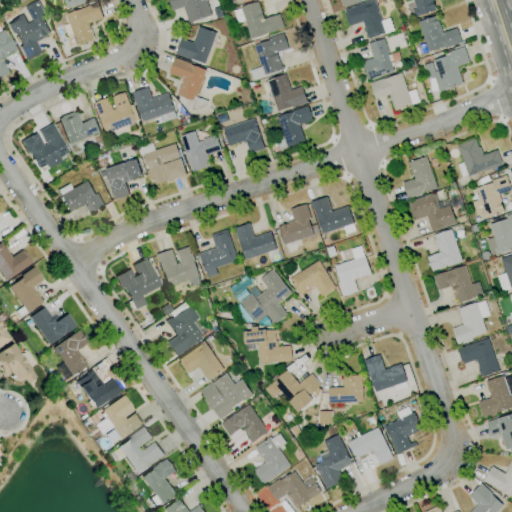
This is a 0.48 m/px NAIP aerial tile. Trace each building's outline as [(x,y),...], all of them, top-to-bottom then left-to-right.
[(27,60),(20,47),(22,46),(20,43),(19,44),(15,37),(17,36),(14,33),(13,33),(7,21),(17,16),(22,27),(25,25),(18,12),(26,8),(26,7),(39,0),(46,14),(42,17),(52,34),(35,42),(40,51),(41,50),(42,52),(27,60)] [(91,0),(67,9),(64,0),(91,0)] [(189,23),(184,7),(173,11),(168,0),(202,0),(205,8),(211,6),(215,15),(208,17),(189,23)] [(369,39),(369,38),(368,38),(365,28),(363,22),(350,26),(349,23),(348,23),(345,14),(346,13),(345,10),(376,0),(379,7),(378,7),(383,21),(387,19),(391,29),(387,31),(387,32),(386,32),(387,33),(369,39)] [(419,16),(415,7),(412,9),(409,0),(434,0),(438,10),(419,16)] [(253,41),(252,39),(247,26),(240,28),(234,11),(241,9),(241,7),(260,1),(261,4),(259,5),(264,20),(279,14),(284,28),(267,34),(267,36),(253,41)] [(64,53),(63,49),(68,47),(64,38),(67,36),(64,26),(69,24),(66,14),(82,9),(81,6),(92,2),(92,5),(99,3),(104,18),(98,20),(99,23),(90,27),(91,29),(97,27),(101,38),(78,46),(78,48),(64,53)] [(218,18),(215,10),(221,7),(224,16),(218,18)] [(429,52),(418,22),(437,15),(443,33),(457,28),(462,43),(446,48),(445,47),(429,52)] [(206,64),(190,58),(190,60),(176,54),(184,34),(187,35),(186,40),(193,42),(199,26),(203,28),(204,26),(210,28),(209,30),(217,33),(206,64)] [(0,78),(0,31),(2,30),(16,50),(13,52),(12,50),(0,58),(0,60),(8,72),(0,78)] [(253,80),(250,71),(261,67),(254,46),(270,40),(269,38),(283,33),(289,49),(277,53),(281,66),(283,66),(284,69),(253,80)] [(238,45),(236,40),(242,37),(244,42),(238,45)] [(369,80),(363,62),(366,61),(365,61),(371,59),(373,58),(369,44),(384,39),(394,71),(369,80)] [(439,92),(436,84),(432,86),(424,65),(434,62),(433,61),(445,57),(445,55),(449,53),(449,52),(454,50),(454,48),(462,45),(463,48),(464,47),(470,62),(457,67),(463,83),(439,92)] [(194,119),(191,110),(189,111),(180,100),(181,97),(177,95),(181,86),(184,79),(169,73),(175,58),(192,64),(192,65),(207,70),(197,97),(208,101),(207,105),(211,114),(194,119)] [(403,75),(402,71),(417,65),(418,69),(412,72),(403,75)] [(395,111),(390,94),(375,99),(370,83),(385,78),(385,79),(402,73),(408,92),(415,90),(420,102),(412,104),(413,105),(395,111)] [(278,112),(267,80),(285,74),(291,90),(298,88),(297,85),(296,85),(296,84),(301,82),(308,102),(293,108),(292,107),(278,112)] [(162,123),(160,116),(143,122),(138,107),(137,107),(132,92),(148,87),(152,98),(169,93),(175,111),(174,111),(177,118),(162,123)] [(107,134),(101,119),(99,120),(98,116),(99,116),(94,103),(108,98),(113,110),(119,108),(119,109),(130,105),(130,106),(134,105),(140,120),(136,121),(136,122),(135,123),(138,129),(132,131),(129,125),(107,134)] [(280,150),(277,142),(285,139),(277,118),(291,113),(291,112),(297,110),(297,108),(306,105),(306,107),(308,106),(313,120),(300,125),(305,141),(287,148),(287,147),(280,150)] [(68,144),(58,119),(61,118),(60,117),(73,112),(73,113),(76,112),(80,123),(94,118),(100,133),(87,138),(86,137),(68,144)] [(250,153),(246,141),(229,147),(221,121),(236,116),(239,124),(255,119),(265,149),(250,153)] [(43,175),(39,168),(38,169),(33,159),(31,160),(30,157),(31,156),(29,153),(44,144),(38,132),(52,124),(59,136),(68,152),(52,161),(55,168),(43,175)] [(193,172),(192,170),(184,147),(186,147),(184,141),(201,135),(202,140),(217,135),(222,151),(207,155),(208,158),(209,157),(210,163),(211,166),(193,172)] [(462,177),(458,165),(464,163),(457,145),(476,138),(479,147),(480,147),(483,155),(497,150),(503,165),(486,171),(486,170),(475,174),(472,175),(469,176),(468,175),(462,177)] [(154,186),(144,156),(143,156),(142,155),(140,156),(138,150),(140,150),(139,148),(153,143),(155,150),(176,143),(178,150),(181,149),(186,165),(184,165),(187,175),(169,182),(164,167),(163,168),(167,182),(154,186)] [(408,199),(402,183),(414,179),(408,163),(426,156),(437,188),(422,193),(423,194),(408,199)] [(115,200),(107,176),(102,178),(100,173),(105,171),(105,169),(137,159),(142,174),(146,173),(147,175),(125,183),(130,195),(115,200)] [(90,175),(86,168),(92,165),(96,172),(90,175)] [(504,210),(504,212),(482,219),(481,214),(476,215),(475,210),(472,202),(480,200),(476,189),(493,183),(492,180),(503,177),(503,176),(507,175),(511,191),(500,195),(502,201),(501,201),(504,210)] [(90,214),(85,204),(79,207),(79,206),(69,212),(67,209),(66,210),(65,208),(66,207),(65,205),(64,205),(63,204),(64,203),(63,201),(62,202),(60,198),(61,197),(59,195),(60,195),(57,190),(69,184),(72,189),(87,180),(95,194),(97,193),(105,206),(90,214)] [(452,211),(456,224),(431,231),(427,217),(415,220),(414,218),(413,218),(411,211),(409,206),(410,205),(409,202),(435,194),(438,202),(448,199),(452,211)] [(351,213),(354,224),(353,224),(356,231),(345,234),(343,228),(323,234),(318,219),(317,219),(315,213),(311,202),(327,197),(332,212),(339,209),(338,209),(348,205),(351,213)] [(309,213),(311,218),(309,219),(311,226),(317,224),(319,232),(314,234),(314,235),(300,240),(302,246),(298,247),(295,252),(288,254),(285,245),(284,245),(278,227),(288,224),(288,223),(294,220),(292,214),(291,212),(290,212),(289,209),(306,204),(309,213)] [(493,256),(487,238),(494,236),(490,225),(507,219),(506,216),(511,214),(511,250),(496,255),(493,256)] [(269,264),(268,262),(265,263),(263,256),(266,256),(265,253),(245,260),(240,243),(238,243),(234,229),(249,223),(254,238),(271,232),(277,249),(281,260),(269,264)] [(432,272),(427,257),(439,253),(433,236),(435,235),(435,234),(437,233),(438,234),(451,229),(462,262),(458,263),(458,265),(449,268),(449,266),(432,272)] [(208,278),(206,272),(204,272),(199,254),(216,249),(211,235),(227,230),(238,261),(215,268),(218,275),(208,278)] [(343,297),(338,283),(340,282),(338,278),(339,277),(335,266),(354,259),(351,250),(357,248),(354,239),(360,236),(363,245),(361,246),(364,256),(365,256),(371,275),(368,277),(367,275),(365,276),(365,277),(354,280),(358,292),(343,297)] [(6,281),(0,272),(0,242),(1,242),(3,246),(4,245),(8,251),(7,251),(11,257),(22,250),(23,252),(25,251),(31,260),(30,261),(32,263),(6,281)] [(328,258),(325,248),(333,245),(337,255),(328,258)] [(191,287),(189,280),(168,287),(163,272),(162,272),(156,255),(171,250),(176,264),(181,263),(177,251),(190,246),(195,261),(193,261),(201,283),(191,287)] [(503,292),(497,276),(506,273),(504,266),(499,268),(497,262),(502,260),(501,259),(504,258),(511,255),(511,289),(511,290),(511,289),(503,292)] [(132,267),(132,266),(146,258),(154,272),(153,272),(157,279),(159,278),(162,283),(160,285),(160,286),(141,296),(145,302),(135,308),(124,287),(121,288),(115,276),(132,267)] [(322,297),(315,285),(309,289),(301,295),(301,294),(299,295),(290,279),(319,261),(330,280),(331,280),(336,288),(334,290),(325,296),(324,295),(322,297)] [(457,304),(455,300),(457,299),(455,293),(456,293),(453,286),(437,291),(433,277),(465,266),(472,284),(478,282),(480,286),(481,286),(483,291),(484,294),(482,294),(483,297),(476,300),(475,298),(457,304)] [(19,317),(15,311),(22,306),(8,287),(22,277),(21,276),(33,267),(42,280),(32,287),(42,302),(27,313),(26,312),(19,317)] [(275,325),(266,315),(257,323),(240,302),(239,303),(235,298),(245,289),(250,295),(251,294),(249,292),(255,287),(261,294),(267,289),(260,280),(272,269),(277,274),(292,292),(279,304),(287,314),(275,325)] [(234,295),(230,288),(242,281),(240,278),(246,275),(248,278),(249,277),(253,284),(234,295)] [(176,304),(172,298),(179,294),(182,300),(176,304)] [(458,346),(453,329),(464,325),(458,309),(477,302),(477,303),(485,301),(490,315),(482,318),(487,333),(476,336),(476,337),(472,338),(473,341),(458,346)] [(247,323),(235,308),(240,304),(254,322),(247,323)] [(176,356),(167,342),(178,335),(174,330),(172,332),(166,323),(169,321),(168,320),(170,319),(166,314),(180,305),(183,310),(184,310),(185,312),(190,308),(196,317),(191,320),(203,337),(188,347),(188,348),(176,356)] [(48,345),(29,318),(46,306),(48,309),(46,310),(49,315),(50,314),(55,322),(68,313),(77,325),(48,345)] [(4,322),(0,317),(0,313),(3,311),(8,319),(4,322)] [(144,328),(141,324),(150,318),(153,322),(144,328)] [(214,332),(210,326),(216,322),(218,329),(214,332)] [(0,345),(0,327),(10,341),(4,345),(3,343),(0,345)] [(261,364),(258,343),(246,345),(244,333),(252,332),(251,328),(258,327),(259,331),(279,330),(280,333),(276,334),(277,341),(278,341),(279,347),(290,345),(292,361),(276,363),(276,362),(261,364)] [(64,380),(55,367),(62,362),(53,348),(78,330),(81,335),(82,335),(85,339),(84,339),(87,343),(76,351),(86,365),(71,376),(71,375),(64,380)] [(482,378),(481,375),(478,366),(476,360),(462,365),(458,352),(459,352),(458,349),(489,338),(500,372),(482,378)] [(209,381),(198,366),(187,374),(186,371),(185,372),(178,363),(179,362),(178,359),(204,341),(224,370),(209,381)] [(26,384),(23,379),(19,382),(13,381),(11,378),(11,379),(9,376),(9,375),(8,374),(2,378),(0,374),(0,350),(10,343),(35,377),(26,384)] [(376,393),(365,360),(380,355),(385,370),(391,368),(391,367),(401,363),(407,382),(406,382),(408,387),(396,391),(394,386),(376,393)] [(93,408),(75,383),(92,370),(94,373),(93,374),(101,386),(112,379),(121,392),(113,397),(114,398),(110,402),(109,400),(108,401),(107,399),(93,408)] [(300,413),(290,402),(280,391),(273,397),(266,389),(274,383),(287,370),(300,384),(311,374),(322,385),(310,396),(314,400),(300,413)] [(220,420),(210,406),(220,399),(211,385),(214,382),(213,382),(215,380),(216,381),(227,373),(245,400),(231,409),(233,411),(220,420)] [(330,405),(329,388),(344,388),(344,384),(343,384),(343,380),(343,376),(362,375),(363,402),(344,403),(344,404),(330,405)] [(484,419),(479,403),(491,398),(486,382),(503,376),(504,378),(511,376),(511,379),(511,395),(511,396),(511,400),(511,408),(497,414),(498,414),(484,419)] [(110,443),(110,442),(106,435),(113,430),(111,427),(108,429),(108,430),(103,434),(102,433),(103,432),(98,425),(97,425),(96,424),(101,420),(102,421),(106,418),(101,411),(102,410),(101,408),(106,404),(107,406),(111,404),(110,402),(118,397),(119,398),(123,395),(133,410),(123,417),(125,419),(135,412),(142,423),(120,439),(118,437),(110,443)] [(252,444),(249,440),(251,439),(243,428),(230,437),(221,424),(226,421),(225,420),(234,413),(235,415),(249,405),(268,432),(252,444)] [(398,456),(390,441),(391,440),(391,439),(390,440),(388,436),(389,436),(384,427),(400,419),(397,413),(408,407),(412,413),(415,412),(423,429),(421,430),(407,437),(411,444),(415,442),(417,445),(398,456)] [(333,424),(319,425),(319,411),(332,411),(333,424)] [(93,425),(88,417),(93,414),(99,421),(93,425)] [(511,448),(506,451),(501,434),(491,437),(487,422),(511,414),(511,448)] [(317,434),(315,427),(321,425),(324,431),(317,434)] [(136,474),(124,456),(117,461),(111,453),(118,448),(118,447),(130,438),(129,437),(144,427),(152,438),(140,447),(142,451),(155,442),(164,455),(136,474)] [(380,465),(373,450),(360,457),(361,459),(358,461),(349,442),(378,428),(393,458),(380,465)] [(264,484),(262,482),(261,483),(255,473),(256,472),(254,470),(265,462),(255,448),(270,436),(272,439),(279,434),(286,443),(283,445),(286,449),(281,453),(291,465),(264,484)] [(326,490),(315,465),(322,462),(319,455),(328,451),(331,457),(346,450),(353,464),(339,470),(344,481),(326,490)] [(153,507),(147,498),(153,494),(145,481),(144,481),(141,477),(167,459),(176,472),(165,479),(175,495),(161,505),(159,503),(153,507)] [(511,496),(500,490),(500,491),(484,481),(492,467),(505,474),(509,468),(508,467),(511,460),(511,496)] [(128,483),(123,477),(131,472),(135,478),(128,483)] [(298,510),(287,494),(277,501),(267,488),(279,479),(281,481),(285,477),(286,478),(295,472),(302,482),(310,476),(316,484),(322,492),(298,510)] [(471,511),(478,505),(469,496),(482,483),(493,494),(492,494),(504,506),(498,511),(471,511)] [(165,511),(163,509),(179,498),(185,507),(186,507),(189,511),(197,506),(197,505),(199,504),(204,511),(165,511)]
